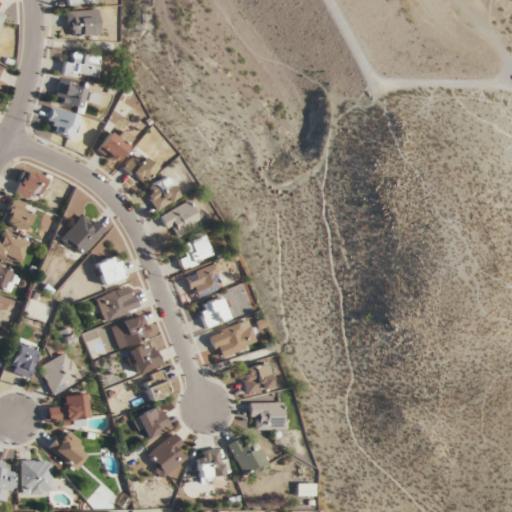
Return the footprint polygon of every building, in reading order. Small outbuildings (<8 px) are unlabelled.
[(97,36),(97,10),(66,10),(66,36),(97,36)] [(98,56),(65,51),(61,73),(94,79),(98,56)] [(99,92),(56,82),(52,102),(82,109),(84,100),(96,103),(99,92)] [(76,116),(50,107),(42,129),(68,138),(76,116)] [(116,137),(107,131),(94,150),(112,164),(131,138),(121,130),(116,137)] [(136,153),(123,171),(140,184),(153,166),(136,153)] [(13,194),(35,200),(42,177),(20,170),(13,194)] [(141,191),(154,211),(178,195),(166,175),(141,191)] [(34,208),(10,198),(0,221),(24,231),(34,208)] [(164,231),(172,226),(177,235),(201,223),(189,200),(157,216),(164,231)] [(77,256),(102,230),(82,212),(57,238),(77,256)] [(0,235),(0,256),(19,265),(30,240),(3,229),(0,235)] [(180,243),(184,255),(176,258),(179,267),(211,257),(203,236),(180,243)] [(92,263),(100,285),(123,277),(115,255),(92,263)] [(181,276),(190,299),(222,286),(212,263),(181,276)] [(101,321),(136,309),(128,285),(93,296),(101,321)] [(195,306),(204,328),(226,318),(218,297),(195,306)] [(108,327),(117,349),(148,336),(139,314),(108,327)] [(207,331),(213,357),(255,347),(248,321),(207,331)] [(36,348),(15,342),(5,371),(26,378),(36,348)] [(126,352),(135,374),(158,364),(149,342),(126,352)] [(49,394),(76,380),(62,353),(34,367),(49,394)] [(267,364),(239,367),(243,392),(270,387),(267,364)] [(169,393),(160,371),(139,379),(148,401),(169,393)] [(58,396),(60,421),(86,418),(83,394),(58,396)] [(284,402),(248,402),(248,421),(256,421),(256,429),(284,429),(284,402)] [(130,419),(143,440),(168,426),(155,405),(130,419)] [(46,448),(74,469),(88,450),(61,429),(46,448)] [(143,456),(160,477),(187,455),(171,434),(143,456)] [(243,444),(239,437),(224,446),(244,477),(267,463),(251,439),(243,444)] [(197,479),(222,475),(217,448),(193,452),(197,479)] [(48,460),(17,460),(17,493),(48,493),(48,460)] [(296,495),(314,495),(314,484),(296,484),(296,495)]
